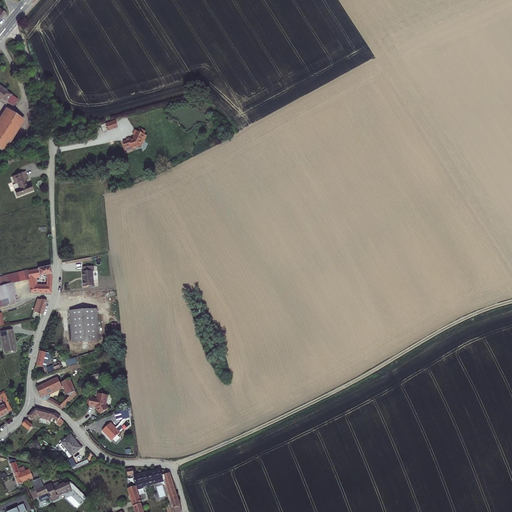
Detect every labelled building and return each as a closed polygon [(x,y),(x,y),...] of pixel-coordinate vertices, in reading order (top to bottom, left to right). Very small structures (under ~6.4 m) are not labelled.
[(13,106),(18,99),(13,96),(10,94),(6,92),(7,91),(0,86),(0,100),(7,105),(9,103),(13,106)] [(5,108),(0,115),(0,150),(4,153),(25,120),(5,108)] [(115,121),(106,124),(108,130),(117,126),(115,121)] [(138,132),(136,131),(133,138),(122,141),(126,153),(142,147),(147,136),(144,134),(145,131),(140,129),(138,132)] [(29,179),(26,171),(12,177),(15,184),(13,185),(15,190),(14,190),(17,197),(33,191),(30,184),(27,185),(25,180),(29,179)] [(39,292),(51,292),(52,274),(50,265),(37,269),(37,270),(27,271),(28,276),(31,276),(32,279),(32,292),(39,291),(39,292)] [(84,286),(95,286),(94,266),(83,266),(84,286)] [(0,303),(14,300),(18,299),(15,282),(32,279),(31,276),(28,276),(27,271),(24,270),(7,275),(9,281),(0,283),(0,303)] [(0,283),(9,281),(7,275),(0,276),(0,283)] [(33,311),(43,314),(47,301),(41,299),(40,300),(37,299),(33,311)] [(72,341),(98,340),(96,310),(70,311),(72,341)] [(4,353),(18,350),(13,329),(0,331),(0,337),(1,337),(4,353)] [(43,359),(49,360),(50,356),(39,353),(35,366),(41,368),(43,359)] [(50,404),(61,410),(75,395),(68,380),(66,381),(63,375),(58,378),(66,398),(58,402),(52,399),(50,404)] [(49,393),(62,388),(58,378),(36,387),(41,397),(48,401),(51,397),(49,393)] [(0,392),(0,418),(14,411),(3,391),(0,392)] [(97,399),(90,398),(89,407),(96,408),(100,414),(109,409),(107,406),(108,396),(97,394),(97,399)] [(120,420),(129,416),(126,408),(116,412),(120,420)] [(59,418),(56,414),(35,409),(27,416),(31,420),(37,415),(53,419),(55,422),(59,418)] [(27,430),(31,426),(25,420),(21,424),(27,430)] [(112,440),(120,433),(111,422),(103,429),(112,440)] [(72,457),(82,448),(70,434),(60,442),(72,457)] [(67,466),(75,470),(86,463),(83,457),(72,464),(68,456),(63,459),(67,466)] [(12,474),(18,471),(14,461),(7,459),(12,474)] [(137,488),(163,481),(162,476),(160,469),(134,476),(136,486),(137,488)] [(22,482),(32,478),(29,470),(19,474),(22,482)] [(22,482),(19,474),(18,471),(12,474),(17,487),(21,486),(20,484),(22,483),(22,482)] [(174,511),(181,511),(169,473),(162,476),(174,511)] [(60,498),(58,494),(67,490),(72,488),(68,480),(58,484),(59,485),(53,488),(51,483),(44,486),(41,478),(32,481),(39,497),(49,492),(53,501),(60,498)] [(136,486),(127,489),(132,511),(143,511),(137,488),(136,486)]
